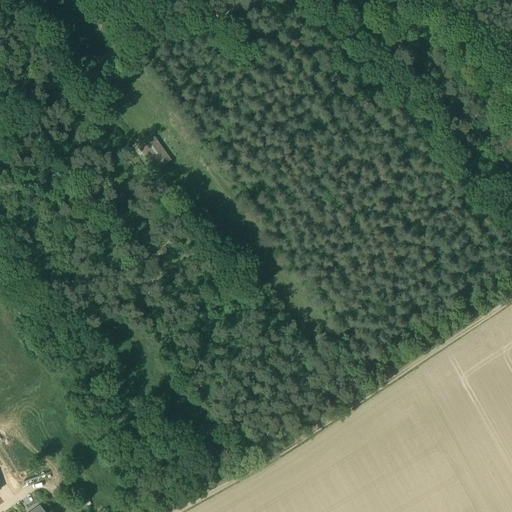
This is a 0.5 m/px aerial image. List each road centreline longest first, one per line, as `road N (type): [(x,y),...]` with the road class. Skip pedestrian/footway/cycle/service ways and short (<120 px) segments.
road 1 (track): [(511,303),(184,511)]
road 2 (track): [(0,110),(125,47),(245,0)]
